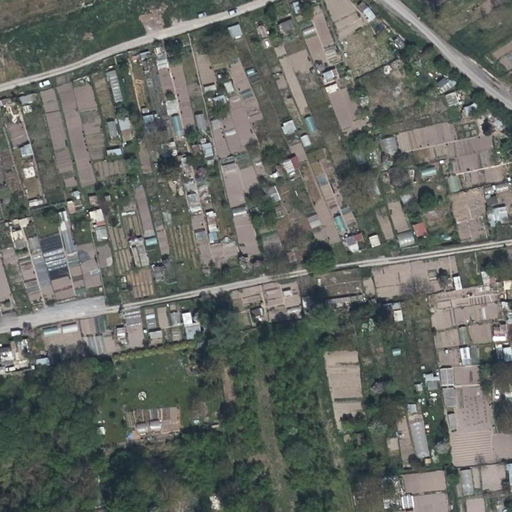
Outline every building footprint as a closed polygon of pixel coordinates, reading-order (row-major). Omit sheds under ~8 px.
[(369,22),(376,17),(364,1),(357,5),(369,22)] [(283,33),(295,29),(291,19),(279,23),(283,33)] [(228,27),(231,38),(242,36),(240,25),(228,27)] [(262,25),(256,28),(262,38),(268,34),(262,25)] [(304,35),(315,33),(314,27),(302,29),(304,35)] [(158,69),(167,68),(165,53),(156,55),(158,69)] [(237,92),(249,89),(240,59),(229,62),(237,92)] [(181,64),(172,67),(175,77),(184,74),(181,64)] [(117,70),(109,71),(113,102),(121,101),(117,70)] [(332,70),(322,73),(325,82),(334,80),(332,70)] [(453,86),(446,77),(437,83),(444,93),(453,86)] [(228,94),(234,91),(230,80),(223,83),(228,94)] [(70,83),(58,87),(62,100),(74,97),(79,112),(97,107),(90,83),(71,89),(70,83)] [(325,87),(327,93),(339,90),(337,83),(325,87)] [(205,92),(216,89),(214,84),(203,87),(205,92)] [(193,124),(188,87),(174,89),(174,93),(165,95),(168,114),(181,112),(183,125),(193,124)] [(41,91),(48,130),(61,127),(54,88),(41,91)] [(331,92),(337,129),(354,126),(348,89),(331,92)] [(446,94),(448,106),(458,104),(456,92),(446,94)] [(34,93),(19,97),(21,105),(36,101),(34,93)] [(215,107),(227,103),(224,94),(212,98),(215,107)] [(232,115),(210,119),(217,157),(246,151),(245,146),(253,144),(243,95),(228,98),(232,115)] [(203,113),(195,115),(198,131),(207,129),(203,113)] [(154,122),(153,114),(142,116),(143,123),(154,122)] [(178,115),(170,118),(177,137),(185,135),(178,115)] [(122,141),(132,139),(128,116),(118,118),(122,141)] [(317,130),(312,116),(304,119),(309,133),(317,130)] [(110,137),(118,136),(115,120),(107,122),(110,137)] [(281,124),(285,135),(297,130),(292,120),(281,124)] [(411,135),(400,135),(400,144),(450,145),(450,126),(412,126),(411,135)] [(304,147),(311,145),(308,134),(301,137),(304,147)] [(482,137),(483,149),(493,147),(491,136),(482,137)] [(382,162),(395,162),(395,138),(382,138),(382,162)] [(95,183),(85,140),(54,148),(60,173),(76,169),(80,187),(95,183)] [(211,143),(202,144),(204,157),(213,156),(211,143)] [(19,147),(22,157),(33,154),(30,144),(19,147)] [(108,157),(121,153),(120,147),(107,151),(108,157)] [(288,174),(301,169),(296,156),(282,162),(288,174)] [(252,158),(221,165),(230,207),(246,203),(243,190),(258,187),(252,158)] [(422,177),(436,174),(435,166),(420,170),(422,177)] [(317,175),(325,200),(333,197),(325,173),(317,175)] [(450,192),(460,190),(457,175),(447,177),(450,192)] [(64,180),(66,188),(76,185),(74,177),(64,180)] [(271,203),(280,200),(275,186),(266,189),(271,203)] [(197,192),(187,194),(190,212),(201,210),(197,192)] [(90,205),(98,203),(96,195),(88,196),(90,205)] [(248,206),(232,209),(240,256),(257,253),(248,206)] [(346,225),(355,222),(349,206),(341,209),(346,225)] [(490,225),(509,222),(506,206),(487,209),(490,225)] [(101,209),(90,211),(94,227),(105,224),(101,209)] [(210,242),(218,240),(213,211),(205,212),(210,242)] [(317,214),(307,217),(311,228),(321,225),(317,214)] [(413,225),(417,237),(428,234),(423,222),(413,225)] [(95,228),(97,241),(108,239),(105,226),(95,228)] [(16,249),(26,247),(21,230),(11,232),(16,249)] [(205,230),(195,232),(197,243),(207,240),(205,230)] [(411,230),(396,236),(401,248),(415,242),(411,230)] [(348,252),(359,250),(358,243),(363,242),(362,234),(346,236),(348,252)] [(371,247),(380,245),(377,234),(368,237),(371,247)] [(36,236),(29,239),(32,248),(39,246),(36,236)] [(97,246),(100,267),(113,265),(109,244),(97,246)] [(13,248),(2,251),(5,263),(16,261),(13,248)] [(0,301),(12,298),(0,255),(0,301)] [(25,282),(29,299),(55,293),(56,299),(66,297),(65,293),(72,291),(67,268),(43,274),(42,269),(35,271),(37,279),(25,282)] [(455,290),(462,289),(459,276),(453,277),(455,290)] [(246,287),(245,302),(259,302),(260,288),(246,287)] [(266,290),(267,305),(282,305),(281,289),(266,290)] [(483,306),(484,319),(497,318),(497,305),(483,306)] [(166,307),(157,308),(158,328),(168,327),(166,307)] [(401,309),(393,311),(395,321),(403,320),(401,309)] [(172,325),(180,323),(178,312),(170,314),(172,325)] [(185,339),(201,337),(200,323),(192,324),(191,312),(183,313),(185,339)] [(149,328),(156,326),(153,314),(146,316),(149,328)] [(80,320),(83,336),(96,333),(93,318),(80,320)] [(506,325),(493,326),(494,341),(507,340),(506,325)] [(468,342),(466,326),(459,327),(461,343),(468,342)] [(124,327),(116,328),(118,339),(125,337),(124,327)] [(149,332),(150,339),(162,337),(161,330),(149,332)] [(96,354),(106,349),(99,335),(89,341),(96,354)] [(504,361),(511,359),(511,353),(511,346),(502,348),(504,361)] [(11,347),(0,348),(0,354),(1,364),(13,363),(11,347)] [(470,347),(460,347),(461,365),(471,364),(470,347)] [(441,386),(453,385),(453,368),(440,368),(441,386)] [(437,374),(425,375),(427,390),(438,389),(437,374)] [(443,388),(444,407),(456,406),(455,387),(443,388)] [(407,404),(408,413),(416,412),(416,404),(407,404)] [(179,407),(160,408),(161,421),(150,421),(150,432),(180,430),(179,407)] [(422,413),(408,416),(416,458),(429,456),(422,413)] [(447,414),(450,430),(458,429),(455,413),(447,414)] [(148,431),(146,423),(136,425),(138,433),(148,431)] [(461,495),(473,494),(471,469),(460,470),(461,495)] [(448,511),(444,470),(403,474),(406,500),(404,500),(405,507),(413,506),(414,511),(448,511)]
